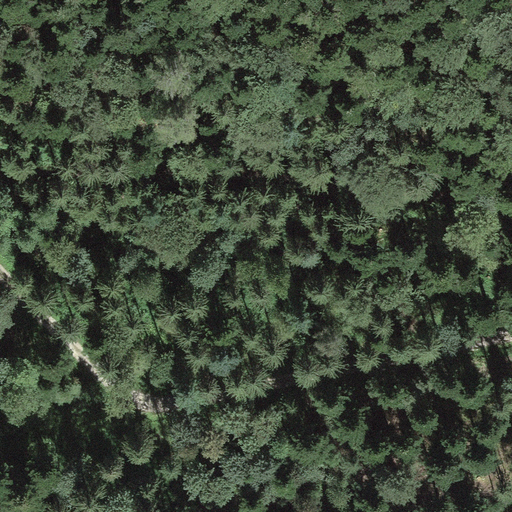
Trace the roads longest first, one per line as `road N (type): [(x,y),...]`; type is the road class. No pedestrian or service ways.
road 1 (track): [(0,280),(121,390),(163,403),(511,331)]
road 2 (track): [(511,203),(213,168),(0,171)]
road 3 (track): [(163,403),(0,436)]
